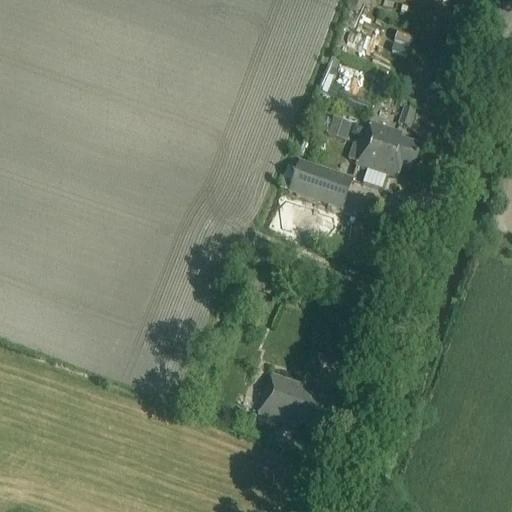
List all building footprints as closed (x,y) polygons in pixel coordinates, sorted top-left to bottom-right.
[(397,126),(409,130),(415,112),(403,108),(397,126)] [(326,136),(345,143),(352,126),(333,119),(326,136)] [(370,125),(356,167),(367,171),(362,185),(381,191),(386,177),(396,181),(401,167),(413,172),(420,149),(398,141),(400,135),(370,125)] [(343,213),(353,180),(298,162),(287,194),(343,213)] [(277,277),(249,267),(242,288),(269,298),(277,277)] [(321,434),(331,405),(306,396),(308,390),(270,377),(256,415),(297,429),(298,426),(321,434)]
